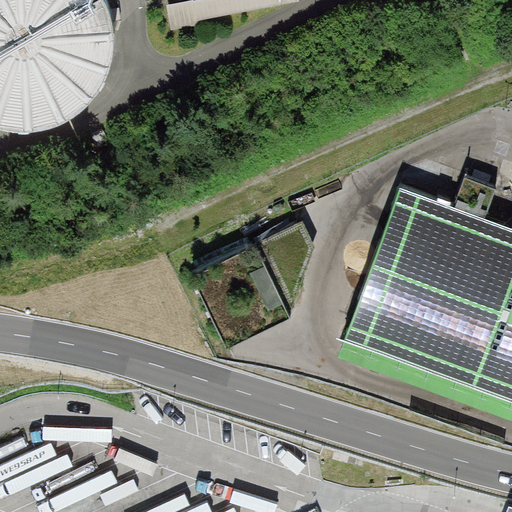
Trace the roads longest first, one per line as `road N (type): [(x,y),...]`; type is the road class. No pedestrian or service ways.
road 1 (primary): [(0,333),(150,363),(511,473)]
road 2 (track): [(155,223),(511,67)]
